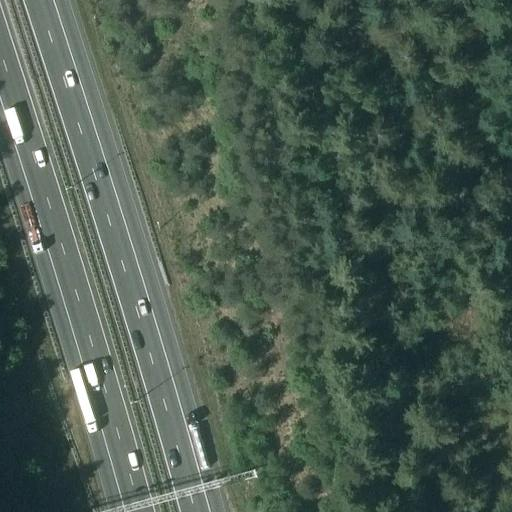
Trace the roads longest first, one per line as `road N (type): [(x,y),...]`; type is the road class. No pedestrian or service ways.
road 1 (motorway): [(200,511),(43,0)]
road 2 (motorway): [(0,87),(128,511)]
